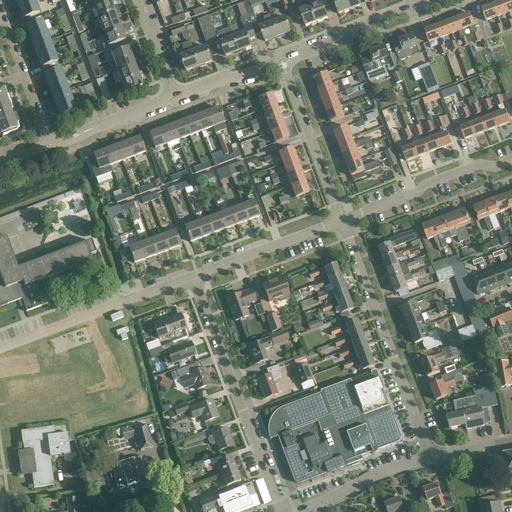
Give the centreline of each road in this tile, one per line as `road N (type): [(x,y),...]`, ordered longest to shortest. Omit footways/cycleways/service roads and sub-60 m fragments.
road 1 (residential): [(430,455),(341,220)]
road 2 (residential): [(279,511),(197,275)]
road 3 (residential): [(0,349),(197,275)]
road 4 (residential): [(341,220),(479,166),(511,162)]
road 5 (residential): [(341,220),(282,60)]
road 6 (residential): [(197,275),(341,220)]
road 7 (residential): [(282,60),(414,8)]
road 8 (residential): [(51,145),(0,13)]
road 9 (residential): [(51,145),(174,99)]
road 10 (residential): [(311,509),(430,455)]
